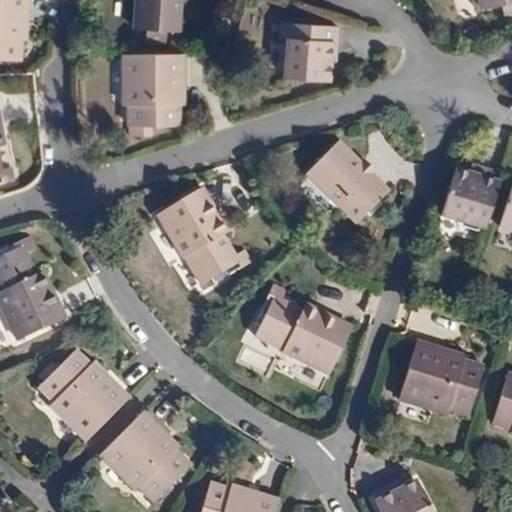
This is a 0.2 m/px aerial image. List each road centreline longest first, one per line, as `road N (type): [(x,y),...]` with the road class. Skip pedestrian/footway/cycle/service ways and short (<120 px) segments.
road 1 (residential): [(439,78),(436,146),(343,450),(322,469)]
road 2 (residential): [(70,188),(439,78)]
road 3 (residential): [(179,363),(119,297),(70,188)]
road 4 (residential): [(43,504),(179,363)]
road 5 (residential): [(65,0),(54,85),(70,188)]
road 6 (residential): [(322,469),(179,363)]
road 7 (residential): [(341,0),(400,22),(439,78)]
